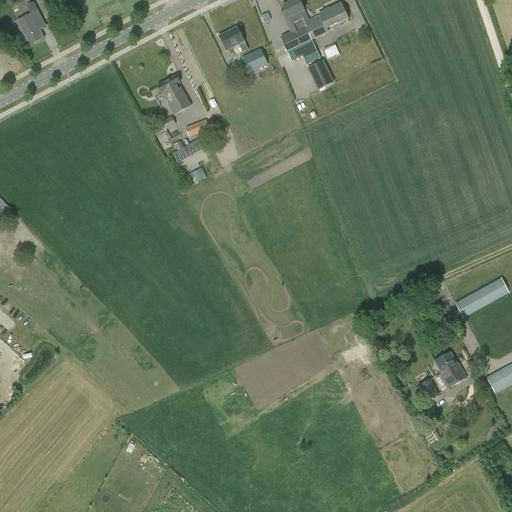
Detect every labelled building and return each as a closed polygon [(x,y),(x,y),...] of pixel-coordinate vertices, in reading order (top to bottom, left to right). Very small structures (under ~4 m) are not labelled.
[(294,0),(282,6),(285,11),(280,13),(289,33),(280,37),(291,62),(307,55),(309,61),(319,57),(312,41),(329,33),(327,29),(348,19),(341,4),(318,15),(318,16),(309,20),(299,0),(294,0)] [(34,3),(27,6),(31,14),(17,21),(29,46),(44,38),(36,23),(42,19),(34,3)] [(227,50),(237,44),(242,53),(249,50),(244,41),(237,27),(220,36),(227,50)] [(339,54),(335,46),(324,51),(322,53),(323,56),(326,55),(328,59),(339,54)] [(250,74),(268,65),(260,49),(242,58),(250,74)] [(318,90),(333,83),(323,62),(308,69),(318,90)] [(162,94),(163,93),(174,116),(191,107),(179,84),(180,84),(176,76),(157,86),(162,94)] [(162,123),(166,130),(176,124),(172,117),(162,123)] [(185,129),(189,138),(209,130),(205,121),(185,129)] [(176,150),(182,147),(180,142),(173,145),(176,150)] [(183,148),(172,154),(178,164),(189,158),(183,148)] [(193,183),(206,177),(201,168),(188,174),(193,183)] [(501,278),(455,303),(463,319),(509,293),(501,278)] [(439,375),(448,390),(468,378),(459,363),(458,364),(451,352),(434,362),(441,374),(439,375)] [(494,394),(511,384),(511,364),(486,379),(494,394)] [(426,402),(439,395),(430,379),(418,386),(426,402)]
